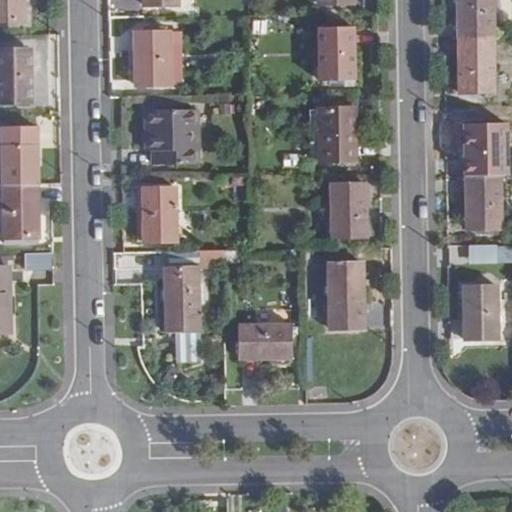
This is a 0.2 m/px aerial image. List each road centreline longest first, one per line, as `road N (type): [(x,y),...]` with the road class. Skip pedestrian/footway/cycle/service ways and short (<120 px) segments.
road 1 (residential): [(90,410),(82,0)]
road 2 (residential): [(415,402),(406,0)]
road 3 (residential): [(125,471),(381,474)]
road 4 (residential): [(375,430),(126,430)]
